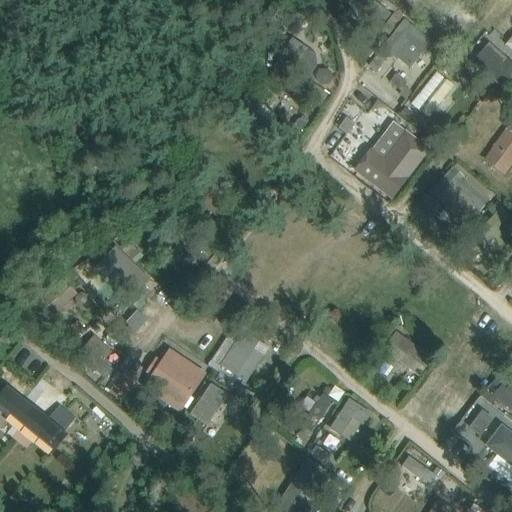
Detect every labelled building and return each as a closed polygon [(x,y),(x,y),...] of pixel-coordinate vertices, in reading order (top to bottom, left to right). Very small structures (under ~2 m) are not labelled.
[(435,6),(423,18),(453,47),(472,26),(458,12),(450,20),(435,6)] [(410,25),(390,54),(406,66),(412,57),(424,66),(439,45),(410,25)] [(511,87),(511,59),(489,51),(480,76),(511,87)] [(435,124),(461,91),(443,76),(417,109),(435,124)] [(402,205),(437,152),(396,125),(361,177),(402,205)] [(511,135),(488,162),(509,180),(511,176),(511,135)] [(470,175),(431,199),(452,233),(491,210),(470,175)] [(304,315),(313,301),(327,309),(345,280),(313,260),(286,304),(304,315)] [(194,311),(173,339),(197,358),(218,330),(194,311)] [(502,375),(482,358),(493,345),(476,331),(455,357),(491,388),(502,375)] [(104,353),(118,342),(111,333),(97,344),(104,353)] [(185,362),(162,383),(180,402),(203,381),(185,362)] [(463,411),(479,395),(450,368),(435,384),(463,411)] [(491,398),(511,409),(511,370),(507,368),(491,398)] [(0,430),(1,430),(9,420),(51,455),(67,435),(64,433),(75,419),(59,406),(48,420),(7,386),(0,394),(0,430)] [(340,469),(372,412),(353,402),(348,410),(326,398),(312,423),(325,431),(313,454),(340,469)] [(511,488),(511,429),(504,423),(502,426),(488,414),(468,436),(491,455),(493,453),(511,469),(501,480),(511,488)] [(448,424),(440,435),(449,442),(458,431),(448,424)] [(405,473),(436,490),(448,468),(417,451),(405,473)] [(219,455),(207,467),(219,479),(231,467),(219,455)] [(279,510),(281,511),(325,511),(341,489),(308,467),(279,510)]
